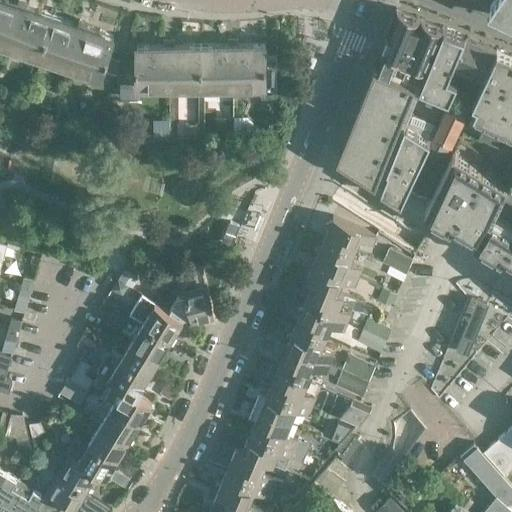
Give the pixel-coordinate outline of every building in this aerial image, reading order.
[(0,0),(0,40),(101,73),(114,35),(6,0),(0,0)] [(511,0),(493,0),(489,6),(511,17),(511,0)] [(397,7),(380,49),(385,51),(401,58),(418,16),(397,7)] [(418,16),(401,58),(412,62),(425,67),(442,26),(418,16)] [(341,187),(332,202),(345,211),(425,260),(365,402),(375,406),(337,453),(384,488),(427,428),(402,397),(422,382),(474,441),(511,395),(511,186),(449,157),(423,209),(402,196),(449,99),(458,81),(448,76),(466,34),(447,28),(422,88),(373,207),(341,187)] [(497,48),(466,34),(448,76),(458,81),(463,69),(483,77),(497,48)] [(265,42),(135,43),(136,83),(232,83),(232,93),(276,93),(276,57),(265,57),(265,42)] [(511,54),(497,48),(483,77),(472,101),(476,104),(470,116),(471,117),(472,117),(484,123),(478,136),(503,148),(509,135),(511,135),(511,54)] [(416,79),(375,62),(371,71),(376,73),(370,88),(406,102),(416,79)] [(406,102),(370,88),(369,89),(364,87),(355,109),(397,126),(406,102)] [(43,89),(39,104),(54,109),(59,95),(43,89)] [(447,106),(407,186),(425,195),(465,115),(447,106)] [(346,133),(387,150),(397,126),(355,109),(346,133)] [(387,150),(346,133),(336,156),(375,180),(387,150)] [(324,237),(354,250),(360,238),(372,243),(376,234),(332,216),(324,237)] [(239,226),(230,221),(222,239),(231,244),(239,226)] [(320,247),(315,248),(317,253),(315,258),(358,276),(361,268),(362,267),(349,262),(354,250),(324,237),(320,247)] [(405,272),(412,256),(389,247),(382,262),(405,272)] [(336,292),(337,291),(342,280),(354,285),(358,276),(315,258),(306,280),(312,282),(312,281),(336,292)] [(20,286),(31,289),(34,279),(23,276),(20,286)] [(303,302),(347,321),(351,312),(339,307),(344,294),(337,291),(336,292),(312,281),(312,282),(303,302)] [(175,296),(168,308),(182,317),(189,315),(191,321),(213,315),(205,283),(183,289),(184,294),(175,296)] [(28,299),(31,289),(20,286),(17,296),(28,299)] [(390,308),(396,293),(382,287),(376,302),(390,308)] [(142,319),(171,336),(182,317),(168,308),(154,300),(142,319)] [(343,330),(347,321),(303,302),(294,323),(326,337),(331,325),(343,330)] [(18,331),(22,320),(11,317),(8,328),(18,331)] [(363,328),(385,337),(390,327),(367,317),(363,328)] [(131,337),(160,355),(171,336),(142,319),(131,337)] [(286,344),(329,362),(333,354),(321,349),(326,337),(294,323),(286,344)] [(15,341),(18,331),(8,328),(5,338),(15,341)] [(380,349),(385,337),(363,328),(358,340),(380,349)] [(131,337),(119,356),(148,374),(160,355),(131,337)] [(325,372),(329,362),(286,344),(277,365),(308,379),(313,367),(325,372)] [(115,379),(122,383),(137,392),(148,374),(119,356),(119,357),(107,351),(97,368),(115,379)] [(0,352),(0,371),(6,374),(11,356),(0,352)] [(369,379),(375,365),(348,354),(342,368),(369,379)] [(272,377),(268,386),(312,404),(316,395),(304,390),(308,379),(277,365),(272,363),(267,375),(272,377)] [(361,396),(369,379),(342,368),(335,385),(361,396)] [(4,378),(6,374),(0,371),(0,389),(1,389),(8,392),(12,381),(4,378)] [(79,402),(87,389),(69,377),(60,391),(79,402)] [(115,379),(103,398),(110,402),(139,419),(150,400),(137,392),(122,383),(115,379)] [(312,404),(268,386),(264,396),(258,394),(253,405),(259,407),(291,420),(296,408),(308,413),(312,404)] [(356,424),(357,423),(369,408),(350,400),(337,416),(356,424)] [(139,419),(110,402),(99,420),(127,438),(139,419)] [(306,452),(310,442),(286,432),(291,420),(259,407),(251,428),(306,452)] [(29,442),(27,432),(22,414),(10,413),(6,433),(17,436),(20,444),(29,442)] [(337,416),(322,434),(341,442),(356,424),(337,416)] [(88,438),(117,456),(127,438),(99,420),(88,438)] [(32,438),(43,430),(38,422),(29,423),(32,438)] [(511,424),(483,450),(504,474),(511,465),(511,424)] [(242,448),(242,449),(266,460),(266,461),(285,469),(290,455),(303,461),(306,452),(251,428),(242,448)] [(104,476),(117,456),(88,438),(87,440),(77,434),(66,451),(69,453),(70,452),(77,457),(76,458),(97,470),(96,471),(104,476)] [(227,467),(278,489),(281,482),(272,479),(274,476),(262,471),(266,461),(266,460),(242,449),(242,448),(236,445),(227,467)] [(511,511),(511,507),(506,503),(511,497),(511,484),(476,445),(462,457),(496,494),(480,511),(511,511)] [(86,488),(96,471),(97,470),(76,458),(77,457),(70,452),(69,453),(58,471),(86,488)] [(254,488),(267,493),(266,495),(272,498),(276,489),(278,490),(278,489),(227,467),(218,488),(249,501),(254,488)] [(115,469),(110,478),(124,487),(129,478),(115,469)] [(6,511),(25,482),(7,470),(0,481),(0,508),(5,511),(6,511)] [(70,511),(71,511),(86,488),(58,471),(44,493),(49,511),(64,511),(66,511),(67,510),(70,511)] [(49,511),(44,493),(38,490),(40,487),(37,475),(28,477),(26,482),(25,482),(6,511),(49,511)] [(380,498),(372,506),(377,511),(413,511),(417,509),(393,484),(386,491),(391,496),(384,503),(380,498)] [(210,508),(218,511),(244,511),(249,501),(218,488),(210,508)] [(309,511),(349,511),(334,500),(333,501),(325,495),(318,503),(317,502),(309,511)] [(472,511),(457,499),(445,511),(472,511)]
